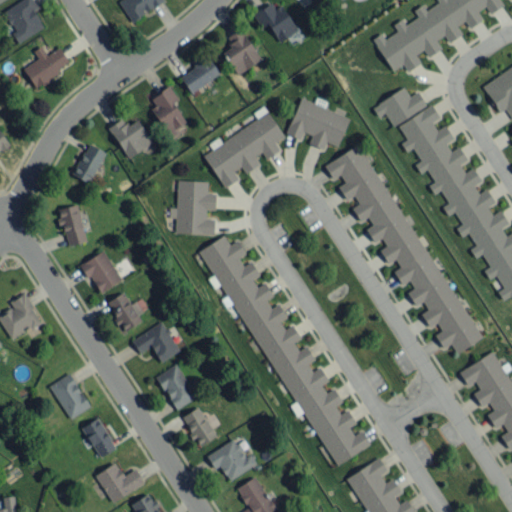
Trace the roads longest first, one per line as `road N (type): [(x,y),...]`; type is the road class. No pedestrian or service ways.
road 1 (residential): [(511,500),(308,192),(281,183),(258,205),(259,225),(445,511)]
road 2 (residential): [(202,511),(7,219)]
road 3 (residential): [(213,0),(189,29),(61,121),(0,231)]
road 4 (residential): [(511,177),(454,82),(468,58),(511,33)]
